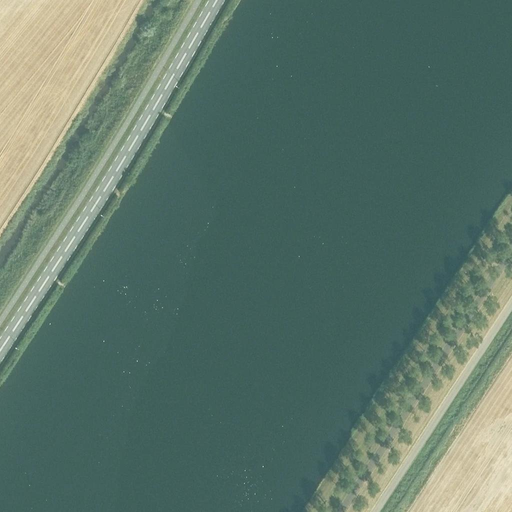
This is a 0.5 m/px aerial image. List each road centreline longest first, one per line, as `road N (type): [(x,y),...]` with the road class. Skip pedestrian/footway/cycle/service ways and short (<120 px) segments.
road 1 (primary): [(0,354),(217,0)]
road 2 (unclassified): [(376,511),(511,305)]
